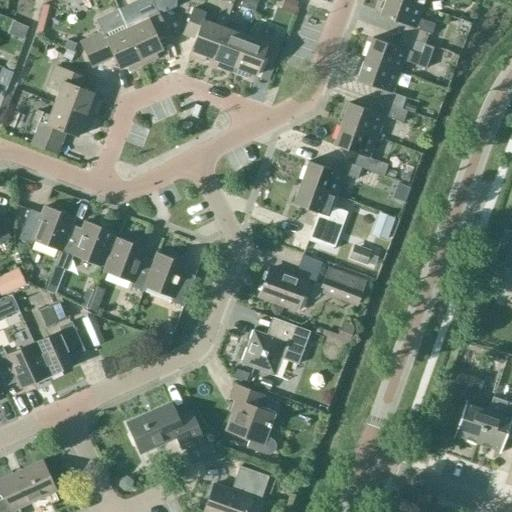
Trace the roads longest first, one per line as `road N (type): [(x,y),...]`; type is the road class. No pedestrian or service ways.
road 1 (unclassified): [(511,74),(491,108),(363,462)]
road 2 (residential): [(63,409),(199,341),(234,243),(194,158)]
road 3 (residential): [(97,184),(126,105),(173,84),(272,118)]
road 4 (residential): [(506,511),(363,462)]
road 5 (residential): [(272,118),(308,99),(345,0)]
